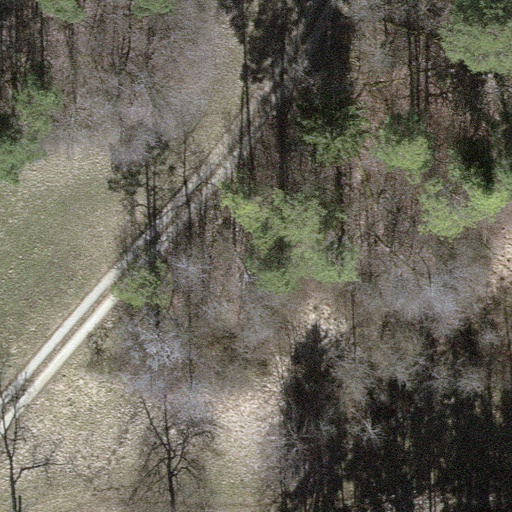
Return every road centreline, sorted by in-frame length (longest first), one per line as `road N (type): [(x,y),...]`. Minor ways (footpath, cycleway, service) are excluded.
road 1 (track): [(0,429),(171,213),(307,0)]
road 2 (track): [(511,481),(372,511)]
